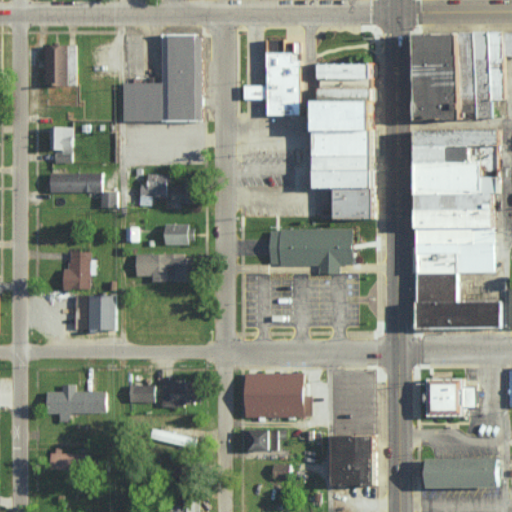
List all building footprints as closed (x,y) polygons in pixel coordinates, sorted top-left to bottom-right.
[(468,33),(480,32),(481,119),(469,119),(468,33)] [(480,32),(495,32),(496,100),(496,119),(481,119),(480,32)] [(495,32),(510,32),(510,57),(510,100),(496,100),(495,32)] [(420,33),(468,33),(469,119),(421,119),(420,33)] [(167,34),(203,34),(208,39),(208,122),(167,122),(167,83),(167,34)] [(269,39),(299,39),(299,42),(304,42),(304,53),(303,53),(303,61),(305,61),(306,94),(304,94),(304,114),(269,114),(270,98),(248,98),(248,84),(270,84),(269,39)] [(70,44),(47,43),(47,84),(69,85),(70,44)] [(378,63),(378,78),(322,78),(322,63),(378,63)] [(378,78),(378,88),(322,89),(322,78),(378,78)] [(167,83),(127,83),(127,122),(167,122),(167,83)] [(378,88),(378,100),(322,100),(322,89),(378,88)] [(378,100),(378,129),(319,130),(319,100),(322,100),(378,100)] [(53,149),(56,149),(57,161),(74,161),(73,125),(53,125),(53,149)] [(378,129),(378,155),(319,156),(319,130),(378,129)] [(422,130),(506,129),(506,146),(475,146),(422,147),(422,130)] [(422,147),(422,161),(475,161),(475,146),(422,147)] [(378,155),(378,170),(319,170),(319,156),(378,155)] [(422,161),(422,193),(499,193),(505,193),(505,177),(489,177),(489,161),(475,161),(422,161)] [(378,170),(378,187),(337,188),(319,188),(319,170),(378,170)] [(52,191),(103,191),(103,171),(52,171),(52,191)] [(142,183),(142,195),(168,196),(169,173),(149,173),(149,184),(142,183)] [(197,183),(174,184),(175,202),(197,201),(197,183)] [(378,187),(378,218),(337,218),(337,188),(378,187)] [(103,206),(119,206),(119,190),(102,191),(103,206)] [(422,193),(422,210),(499,210),(499,193),(422,193)] [(422,210),(422,228),(499,228),(499,210),(422,210)] [(167,243),(196,242),(196,223),(167,224),(167,243)] [(275,231),(275,264),(324,264),(324,273),(343,273),(343,265),(357,265),(357,228),(284,228),(284,231),(275,231)] [(422,228),(423,244),(501,243),(501,228),(499,228),(422,228)] [(423,244),(423,273),(465,273),(501,273),(501,243),(423,244)] [(92,251),(71,250),(71,267),(66,267),(65,288),(92,289),(92,251)] [(138,275),(154,275),(154,281),(169,280),(169,265),(175,265),(176,280),(194,280),(194,257),(185,257),(185,252),(138,253),(138,275)] [(423,273),(423,301),(464,301),(465,273),(423,273)] [(73,290),(72,310),(85,311),(86,291),(73,290)] [(117,328),(117,294),(90,294),(91,328),(117,328)] [(423,301),(423,327),(507,327),(507,301),(464,301),(423,301)] [(250,373),(308,373),(308,417),(250,417),(250,373)] [(163,404),(198,405),(199,379),(164,378),(163,404)] [(433,378),(434,391),(430,392),(430,403),(433,403),(434,416),(470,416),(470,407),(481,407),(481,387),(470,387),(470,378),(433,378)] [(48,390),(48,412),(61,412),(61,421),(72,420),(72,412),(108,411),(108,390),(77,390),(77,383),(64,383),(64,390),(48,390)] [(131,401),(156,402),(157,384),(132,384),(131,401)] [(251,449),(279,449),(279,428),(251,428),(251,449)] [(197,435),(155,429),(153,439),(196,445),(197,435)] [(335,435),(381,435),(381,485),(336,485),(335,435)] [(53,468),(81,470),(81,451),(54,450),(53,468)] [(431,459),(431,486),(503,486),(503,459),(431,459)] [(290,463),(274,463),(274,477),(290,477),(290,463)] [(169,502),(169,511),(200,511),(201,501),(169,502)]
